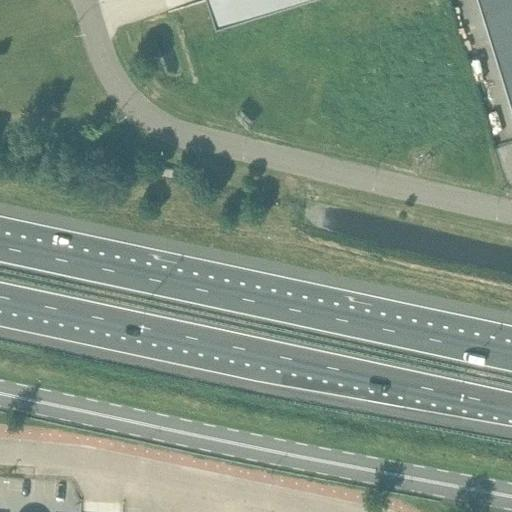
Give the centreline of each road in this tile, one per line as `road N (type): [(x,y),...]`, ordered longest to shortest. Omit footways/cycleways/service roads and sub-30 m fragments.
road 1 (motorway): [(0,298),(511,408)]
road 2 (motorway): [(511,358),(0,248)]
road 3 (secondary): [(0,396),(511,502)]
road 4 (unclassified): [(84,0),(122,94),(167,131),(511,211)]
